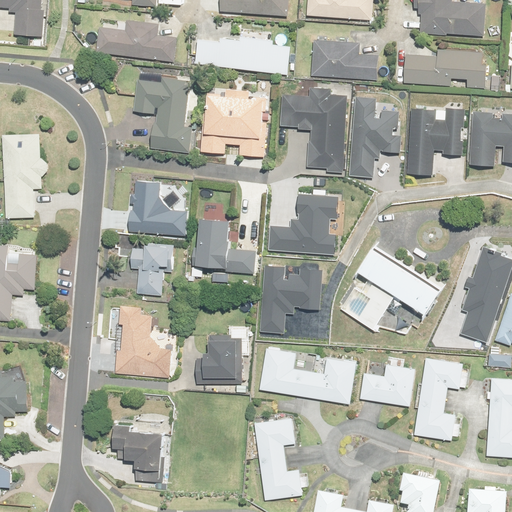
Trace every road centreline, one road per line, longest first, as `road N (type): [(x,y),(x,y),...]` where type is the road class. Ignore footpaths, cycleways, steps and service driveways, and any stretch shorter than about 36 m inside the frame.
road 1 (residential): [(0,74),(46,84),(77,105),(94,131),(73,463),(78,511)]
road 2 (residential): [(409,451),(364,473),(335,466),(329,440),(351,426),(365,429)]
